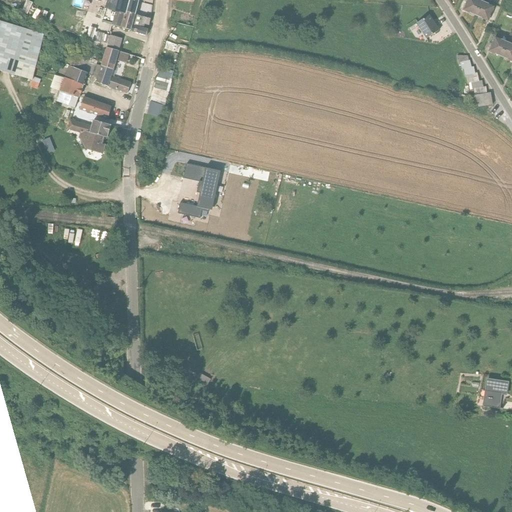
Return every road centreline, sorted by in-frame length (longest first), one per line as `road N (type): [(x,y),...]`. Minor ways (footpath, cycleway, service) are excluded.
road 1 (tertiary): [(138,511),(131,148),(163,27),(162,0)]
road 2 (secondary): [(432,511),(172,428),(89,385),(0,322)]
road 3 (secondary): [(0,345),(121,423),(248,480),(358,511)]
road 4 (unclassified): [(439,0),(511,116)]
